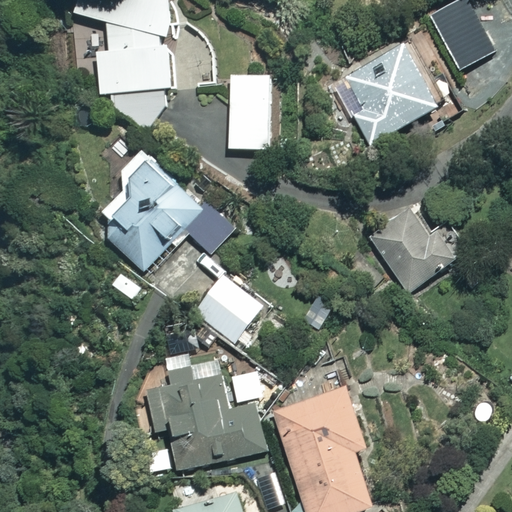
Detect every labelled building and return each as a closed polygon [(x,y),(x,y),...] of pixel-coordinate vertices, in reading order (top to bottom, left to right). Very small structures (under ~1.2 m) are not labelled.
[(148,128),(173,102),(172,0),(76,0),(76,14),(106,24),(106,51),(96,51),(96,95),(110,95),(110,103),(148,128)] [(511,60),(474,0),(472,0),(435,23),(476,89),(511,67),(511,60)] [(363,110),(353,116),(369,145),(445,103),(413,45),(347,81),(363,110)] [(272,75),(231,74),(230,149),(271,149),(272,75)] [(185,186),(142,146),(121,168),(124,186),(102,210),(115,223),(105,233),(144,270),(185,227),(212,253),(237,228),(189,182),(185,186)] [(433,230),(417,206),(371,238),(409,293),(470,251),(449,220),(433,230)] [(265,304),(223,275),(194,316),(236,345),(265,304)] [(193,381),(190,368),(173,372),(176,386),(150,392),(159,432),(170,429),(180,470),(267,450),(256,404),(227,411),(218,375),(193,381)] [(367,446),(347,385),(275,409),(308,511),(356,511),(373,507),(355,450),(367,446)] [(243,511),(236,491),(177,511),(243,511)]
